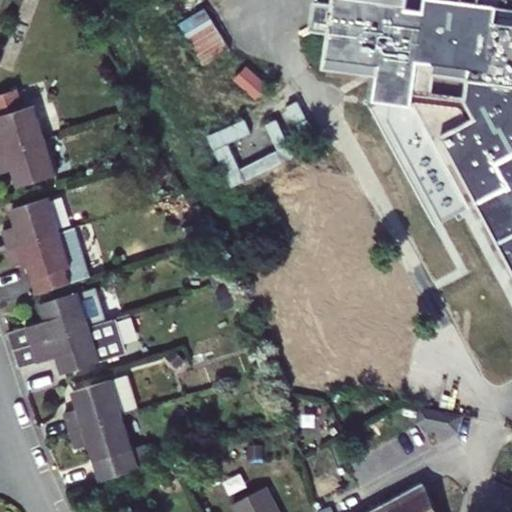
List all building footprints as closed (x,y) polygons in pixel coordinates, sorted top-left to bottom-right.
[(333,17),(335,0),(333,0),(319,0),(315,26),(333,30),(335,18),(333,17)] [(511,11),(499,9),(500,0),(427,0),(426,6),(410,4),(410,0),(338,0),(338,1),(335,0),(333,17),(335,18),(333,30),(329,58),(367,63),(381,65),(376,100),(383,100),(379,126),(375,128),(431,232),(422,236),(454,298),(463,293),(504,366),(511,361),(511,289),(503,272),(510,269),(477,206),(511,188),(499,165),(511,158),(511,11)] [(184,19),(208,62),(234,47),(210,5),(184,19)] [(365,71),(367,63),(329,58),(328,65),(365,71)] [(250,64),(240,77),(259,92),(269,79),(250,64)] [(0,130),(0,151),(44,137),(33,102),(22,106),(15,87),(0,91),(0,129),(0,130)] [(256,127),(251,115),(213,132),(235,182),(299,154),(282,116),(256,127)] [(44,137),(0,151),(0,171),(12,168),(17,184),(55,172),(44,137)] [(18,222),(4,227),(9,245),(61,229),(51,195),(13,207),(18,222)] [(61,229),(9,245),(15,264),(30,260),(40,291),(92,275),(76,224),(61,229)] [(51,319),(11,331),(18,349),(95,325),(84,289),(45,301),(51,319)] [(95,325),(18,349),(24,368),(63,356),(68,372),(106,360),(95,325)] [(70,410),(76,428),(129,411),(143,406),(131,371),(79,388),(84,405),(70,410)] [(431,406),(429,419),(467,427),(470,415),(431,406)] [(96,442),(107,476),(158,460),(152,442),(140,446),(129,411),(76,428),(82,446),(96,442)] [(451,511),(457,508),(453,501),(447,504),(434,479),(372,511),(451,511)] [(299,511),(285,487),(253,505),(257,511),(299,511)]
